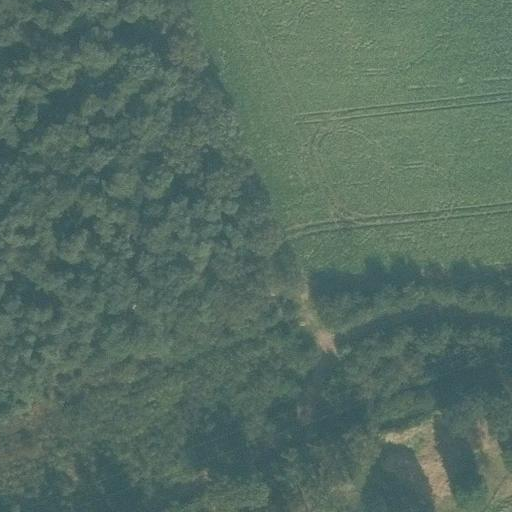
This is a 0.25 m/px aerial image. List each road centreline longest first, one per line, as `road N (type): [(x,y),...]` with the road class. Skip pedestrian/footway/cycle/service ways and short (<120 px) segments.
road 1 (track): [(511,317),(392,313),(356,327),(326,352),(285,435)]
road 2 (track): [(285,435),(142,511)]
